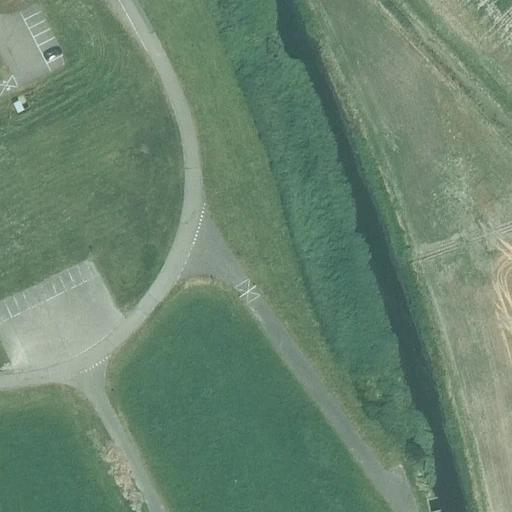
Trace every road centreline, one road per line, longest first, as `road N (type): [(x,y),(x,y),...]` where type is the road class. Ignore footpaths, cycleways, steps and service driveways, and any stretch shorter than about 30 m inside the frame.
road 1 (trunk): [(168,511),(0,144)]
road 2 (trunk): [(0,304),(93,511)]
